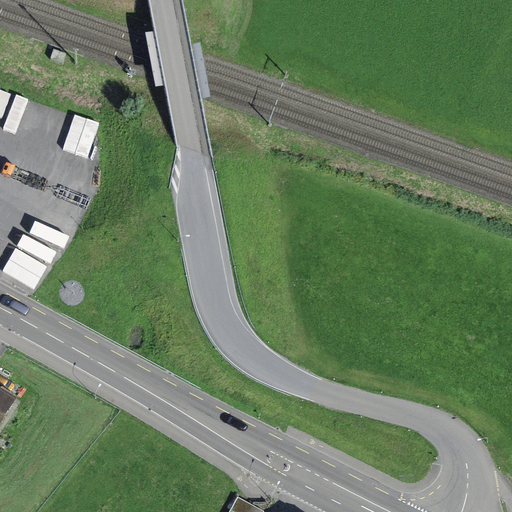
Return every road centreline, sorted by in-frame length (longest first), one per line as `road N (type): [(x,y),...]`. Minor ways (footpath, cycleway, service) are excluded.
road 1 (residential): [(162,0),(220,319),(252,358),(282,376),(450,431),(466,462),(462,511)]
road 2 (primary): [(387,511),(278,463),(0,307)]
